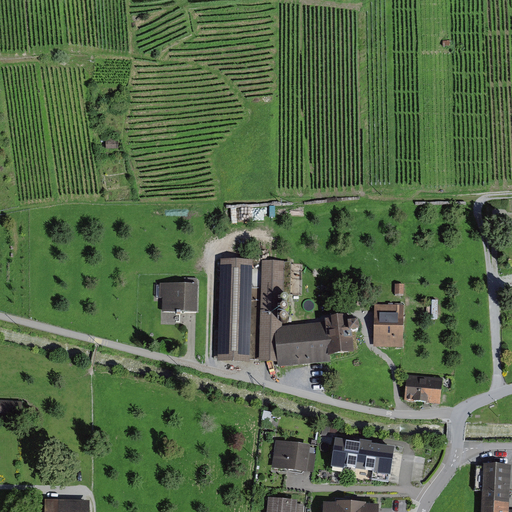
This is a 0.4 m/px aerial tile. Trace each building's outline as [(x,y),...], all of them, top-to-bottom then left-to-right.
[(449,51),(450,44),(442,43),(441,50),(449,51)] [(255,263),(224,262),(222,361),(253,362),(255,263)] [(267,263),(265,362),(284,362),(280,330),(287,329),(288,296),(294,296),(294,264),(267,263)] [(190,286),(163,286),(163,299),(167,299),(167,313),(201,313),(201,286),(204,286),(204,280),(190,280),(190,286)] [(409,286),(401,286),(401,295),(409,295),(409,286)] [(408,306),(381,304),(380,339),(407,340),(408,306)] [(350,319),(327,322),(327,325),(330,356),(354,354),(352,334),(361,333),(360,323),(351,324),(350,319)] [(287,329),(280,330),(284,362),(284,366),(331,361),(330,356),(327,325),(287,329)] [(447,380),(411,377),(409,401),(444,404),(447,380)] [(26,400),(0,399),(0,410),(26,412),(26,400)] [(362,445),(339,442),(334,472),(348,474),(349,471),(373,475),(372,479),(393,482),(398,451),(374,448),(374,445),(362,443),(362,445)] [(311,447),(282,443),(280,457),(278,456),(277,468),(318,474),(321,455),(311,454),(311,447)] [(510,511),(510,510),(511,472),(511,467),(476,466),(475,490),(483,491),(481,511),(510,511)] [(299,502),(270,500),(268,511),(298,511),(299,505),(299,502)] [(340,505),(326,504),(325,511),(381,511),(382,507),(368,506),(369,504),(340,503),(340,505)]
